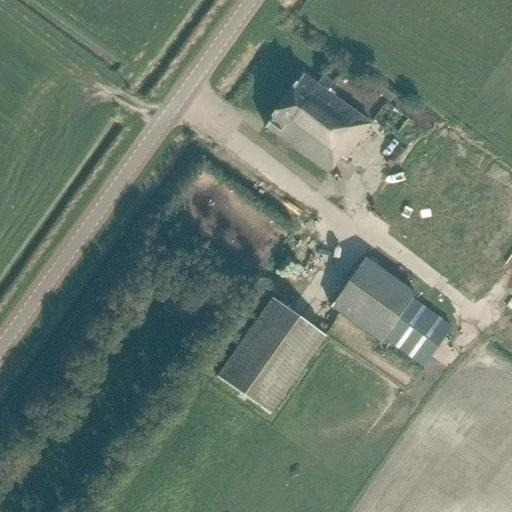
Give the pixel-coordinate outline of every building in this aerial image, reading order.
[(266,128),(279,138),(303,105),(312,112),(326,92),(303,76),(266,128)] [(303,105),(279,138),(330,174),(342,158),(347,161),(372,126),(326,92),(312,112),(303,105)] [(435,138),(407,119),(396,137),(423,157),(435,138)] [(411,183),(385,219),(423,247),(436,230),(455,245),(469,226),(411,183)] [(299,231),(271,273),(293,287),(316,253),(306,245),(311,239),(299,231)] [(366,259),(331,309),(381,345),(384,341),(423,369),(452,328),(413,299),(416,295),(366,259)] [(272,299),(217,378),(270,416),(325,337),(272,299)]
